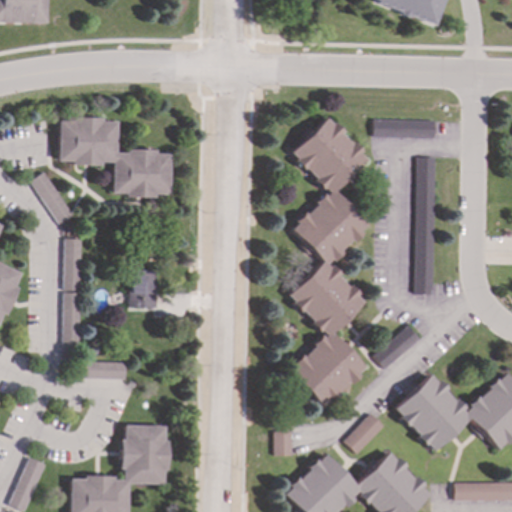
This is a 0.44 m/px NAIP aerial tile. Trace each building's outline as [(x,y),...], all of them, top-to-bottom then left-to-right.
[(0,0),(0,23),(42,24),(42,0),(0,0)] [(443,0),(374,0),(372,4),(434,26),(443,0)] [(326,264),(366,227),(332,191),(365,161),(325,118),(287,153),(325,194),(287,229),(300,243),(297,246),(306,255),(309,252),(319,263),(284,296),(321,336),(283,371),(319,410),(364,369),(331,334),(363,303),(326,264)] [(56,162),(69,162),(69,166),(100,166),(100,163),(109,163),(110,194),(124,194),(124,197),(168,197),(167,154),(154,155),(154,151),(114,151),(114,122),(101,122),(101,119),(56,120),(56,162)] [(433,121),(371,120),(371,138),(433,139),(433,121)] [(412,295),(430,296),(433,158),(415,158),(412,295)] [(57,225),(71,216),(42,172),(28,182),(57,225)] [(78,240),(61,240),(61,346),(77,346),(78,240)] [(0,321),(19,273),(0,265),(0,321)] [(152,272),(127,271),(126,308),(150,309),(152,272)] [(381,370),(417,340),(406,326),(370,356),(381,370)] [(123,363),(76,362),(76,379),(123,380),(123,363)] [(426,374),(390,413),(434,454),(463,422),(497,453),(511,436),(511,383),(500,372),(465,410),(426,374)] [(341,443),(354,455),(381,427),(368,414),(341,443)] [(67,479),(66,511),(124,511),(124,484),(160,485),(161,471),(164,471),(165,440),(161,440),(162,427),(118,426),(118,470),(120,471),(120,481),(111,481),(111,477),(81,476),(80,480),(67,479)] [(289,432),(271,432),(271,457),(289,457),(289,432)] [(321,457),(310,463),(299,477),(291,481),(279,496),(287,502),(293,511),(334,511),(344,506),(354,493),(358,500),(371,511),(411,511),(425,495),(418,484),(404,472),(399,463),(383,451),(355,485),(321,457)] [(18,511),(21,511),(42,465),(26,459),(5,506),(18,511)] [(511,483),(451,484),(451,502),(511,501),(511,483)]
